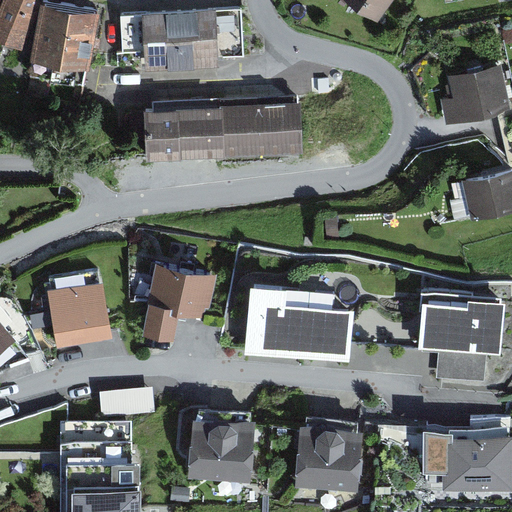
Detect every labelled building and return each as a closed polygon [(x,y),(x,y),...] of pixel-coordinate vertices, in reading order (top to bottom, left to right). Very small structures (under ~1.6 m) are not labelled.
[(5,0),(0,13),(0,38),(28,49),(43,0),(5,0)] [(50,0),(45,0),(36,60),(100,70),(109,10),(50,0)] [(357,0),(387,21),(401,0),(357,0)] [(250,8),(125,13),(127,47),(147,46),(148,61),(252,57),(250,8)] [(125,62),(147,61),(147,49),(125,50),(125,62)] [(446,96),(451,120),(511,106),(511,79),(508,62),(456,74),(460,93),(446,96)] [(308,90),(146,98),(149,155),(219,151),(311,146),(308,90)] [(511,167),(465,177),(472,213),(511,205),(511,167)] [(221,271),(161,260),(147,336),(180,342),(185,311),(213,316),(221,271)] [(287,273),(250,269),(243,344),(347,354),(351,300),(285,294),(287,273)] [(108,278),(53,289),(65,347),(120,336),(108,278)] [(506,284),(470,281),(469,292),(424,287),(419,339),(443,341),(440,371),(483,375),(486,344),(500,346),(506,284)] [(0,296),(0,356),(30,331),(0,296)] [(152,384),(100,386),(102,415),(153,413),(152,384)] [(102,415),(62,415),(63,511),(140,511),(140,414),(102,415)] [(262,421),(201,415),(195,474),(256,481),(262,421)] [(367,429),(304,426),(302,480),(365,482),(367,429)] [(511,426),(448,427),(448,485),(511,484),(511,426)]
